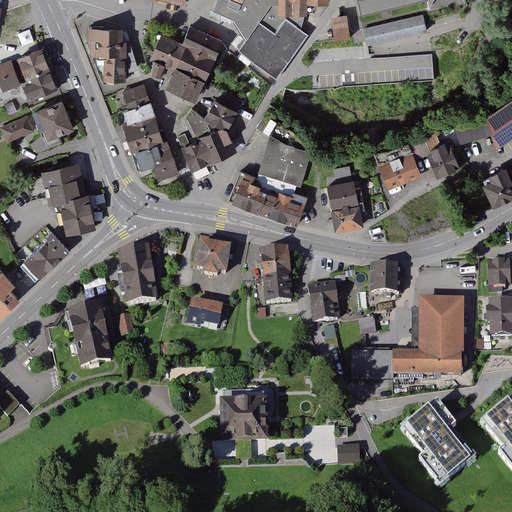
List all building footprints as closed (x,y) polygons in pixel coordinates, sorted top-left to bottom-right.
[(173,0),(185,2),(185,0),(217,0),(214,9),(236,18),(248,37),(260,21),(276,32),(286,18),(282,13),(281,0),(173,0)] [(281,0),(282,13),(307,13),(307,0),(306,0),(281,0)] [(359,0),(362,10),(402,0),(359,0)] [(424,15),(366,29),(370,44),(428,30),(424,15)] [(278,78),(309,34),(286,18),(276,32),(260,21),(248,37),(240,49),(278,78)] [(16,24),(26,48),(38,42),(28,19),(16,24)] [(349,20),(334,22),(336,40),(351,37),(349,20)] [(105,27),(90,27),(90,45),(103,80),(126,81),(127,31),(105,31),(105,27)] [(221,40),(190,27),(184,41),(193,45),(214,54),(221,40)] [(170,65),(180,44),(163,37),(152,59),(170,65)] [(202,81),(214,54),(193,45),(191,49),(180,44),(170,65),(175,67),(178,69),(202,81)] [(53,70),(44,47),(16,59),(24,81),(53,70)] [(170,65),(152,59),(150,74),(170,77),(175,67),(170,65)] [(12,62),(0,66),(0,81),(3,90),(20,84),(12,62)] [(194,99),(202,81),(178,69),(169,88),(194,99)] [(61,89),(53,70),(24,81),(32,101),(61,89)] [(130,109),(150,102),(144,84),(131,89),(133,93),(125,95),(130,109)] [(237,112),(216,100),(206,118),(227,129),(237,112)] [(78,135),(64,101),(32,114),(46,147),(78,135)] [(397,102),(398,110),(409,109),(408,101),(397,102)] [(130,109),(126,110),(130,123),(155,115),(151,102),(150,102),(130,109)] [(511,102),(490,117),(498,144),(511,134),(511,102)] [(259,127),(272,136),(260,178),(295,191),(298,183),(302,185),(313,150),(296,132),(274,118),(279,109),(272,105),(259,127)] [(179,136),(193,170),(235,150),(227,129),(206,118),(195,109),(187,115),(193,130),(179,136)] [(160,130),(155,115),(130,123),(125,125),(130,140),(160,130)] [(488,117),(457,127),(462,143),(493,134),(488,117)] [(32,132),(26,118),(3,128),(9,142),(32,132)] [(160,130),(130,140),(134,152),(165,142),(160,130)] [(378,153),(391,186),(420,174),(407,141),(378,153)] [(134,152),(139,170),(155,165),(164,162),(161,155),(171,152),(166,142),(165,142),(134,152)] [(431,154),(440,176),(461,167),(452,145),(448,147),(447,143),(433,149),(435,152),(431,154)] [(155,165),(160,180),(179,173),(171,152),(161,155),(164,162),(155,165)] [(67,231),(94,224),(86,192),(80,194),(73,165),(46,170),(28,182),(31,197),(50,192),(55,211),(62,209),(67,231)] [(330,186),(334,207),(359,202),(357,194),(363,193),(362,186),(356,188),(355,181),(352,166),(336,169),(339,184),(330,186)] [(511,168),(505,171),(482,182),(494,207),(511,199),(511,186),(510,183),(511,182),(511,168)] [(260,178),(242,171),(231,199),(298,225),(309,197),(295,191),(260,178)] [(359,202),(334,207),(338,230),(364,225),(361,210),(366,209),(365,201),(359,202)] [(24,262),(39,278),(68,251),(53,235),(24,262)] [(231,246),(198,240),(193,269),(225,275),(231,246)] [(153,248),(116,253),(122,305),(159,301),(153,248)] [(287,250),(261,252),(266,305),(292,303),(287,250)] [(511,264),(511,262),(491,263),(492,292),(505,292),(504,284),(511,284),(511,264)] [(402,269),(374,267),(371,294),(400,296),(402,269)] [(0,315),(22,295),(0,270),(0,315)] [(332,285),(310,289),(316,323),(338,320),(332,285)] [(353,356),(354,383),(466,380),(464,300),(417,301),(419,354),(353,356)] [(511,302),(489,303),(489,337),(511,336),(511,302)] [(229,309),(191,303),(188,327),(225,333),(229,309)] [(105,308),(66,317),(77,371),(117,363),(105,308)] [(376,316),(357,320),(360,336),(379,332),(376,316)] [(132,317),(118,319),(122,339),(136,336),(132,317)] [(181,346),(165,347),(165,358),(182,356),(181,346)] [(231,365),(219,366),(219,385),(231,385),(231,365)] [(210,368),(169,369),(170,379),(210,377),(210,368)] [(271,438),(268,389),(219,393),(222,441),(237,440),(255,439),(271,438)] [(0,409),(9,419),(21,408),(9,394),(0,402),(0,409)] [(511,398),(484,422),(506,448),(500,454),(511,468),(511,398)] [(436,401),(405,428),(427,453),(420,459),(441,483),(472,456),(449,430),(455,424),(436,401)] [(255,439),(237,440),(238,452),(256,451),(255,439)] [(339,446),(339,464),(361,464),(361,446),(339,446)]
